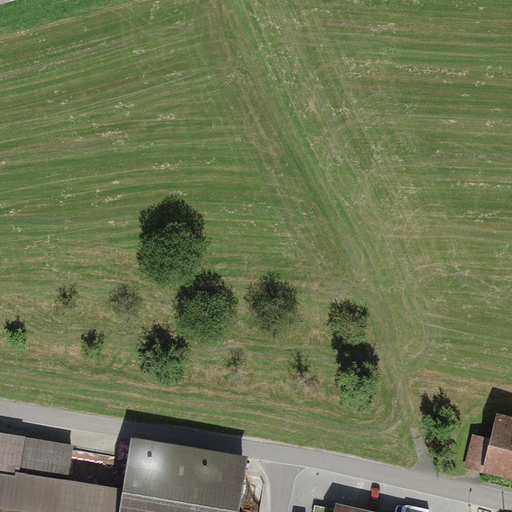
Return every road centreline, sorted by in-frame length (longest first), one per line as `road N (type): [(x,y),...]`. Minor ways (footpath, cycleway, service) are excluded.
road 1 (unclassified): [(511,504),(0,402)]
road 2 (unknown): [(217,0),(237,60),(349,276),(403,480)]
